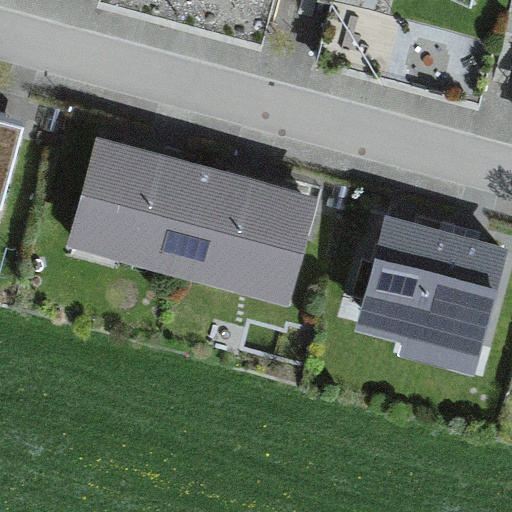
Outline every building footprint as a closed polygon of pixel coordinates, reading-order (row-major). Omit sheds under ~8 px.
[(155,0),(107,0),(153,12),(155,0)] [(155,0),(153,12),(262,41),(273,0),(155,0)] [(329,0),(315,56),(371,71),(386,15),(331,0),(329,0)] [(439,29),(386,15),(371,71),(424,85),(439,29)] [(479,100),(494,44),(439,29),(424,85),(479,100)] [(0,111),(0,200),(22,117),(0,111)] [(101,139),(79,218),(126,230),(123,243),(171,256),(168,266),(176,268),(204,167),(101,139)] [(204,167),(176,268),(185,271),(187,261),(235,274),(238,261),(285,274),(307,195),(204,167)] [(385,217),(360,312),(476,343),(501,248),(385,217)]
